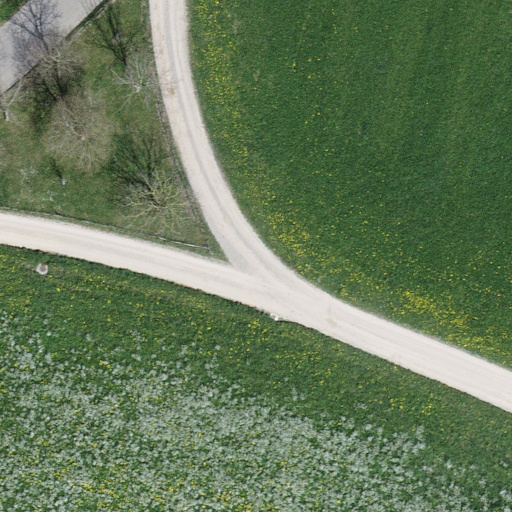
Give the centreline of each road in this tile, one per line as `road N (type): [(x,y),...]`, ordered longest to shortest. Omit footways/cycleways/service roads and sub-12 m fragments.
road 1 (track): [(271,296),(204,188),(187,140),(168,0)]
road 2 (track): [(0,225),(271,296)]
road 3 (track): [(271,296),(511,397)]
